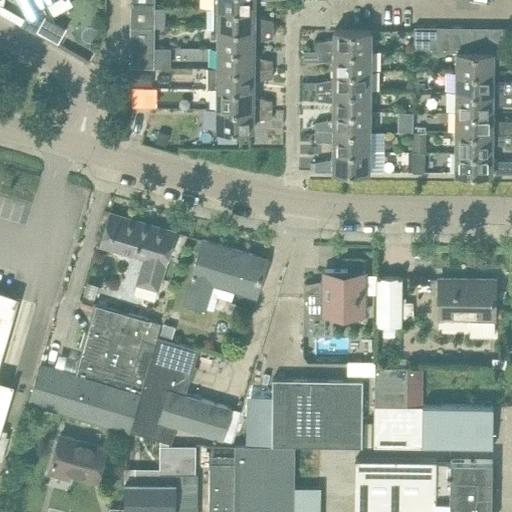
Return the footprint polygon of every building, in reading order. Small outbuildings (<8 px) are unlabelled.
[(22,0),(30,15),(47,7),(44,1),(46,0),(22,0)] [(218,0),(219,8),(255,9),(254,0),(218,0)] [(155,27),(155,7),(131,7),(130,27),(155,27)] [(255,16),(255,9),(219,8),(218,27),(273,28),(273,19),(255,16)] [(67,24),(46,13),(38,27),(59,38),(67,24)] [(426,51),(426,26),(414,25),(414,51),(426,51)] [(438,51),(439,26),(426,26),(426,51),(438,51)] [(451,51),(451,26),(439,26),(438,51),(451,51)] [(463,51),(463,26),(451,26),(451,51),(456,51),(463,51)] [(475,52),(475,26),(463,26),(463,51),(475,52)] [(487,52),(488,26),(475,26),(475,52),(487,52)] [(500,52),(500,26),(488,26),(487,52),(500,52)] [(511,37),(511,26),(500,26),(500,52),(511,52),(511,37)] [(154,47),(155,27),(130,27),(130,46),(154,47)] [(273,37),(273,28),(218,27),(218,47),(254,48),(255,40),(273,37)] [(371,50),(371,29),(334,29),(334,38),(316,41),(316,50),(371,50)] [(154,66),(154,47),(130,46),(130,66),(154,66)] [(254,56),(254,48),(218,47),(218,67),(273,68),(273,59),(254,56)] [(371,50),(316,50),(304,49),(304,60),(324,60),(334,62),(334,70),(371,71),(371,50)] [(475,52),(463,51),(456,51),(456,72),(493,72),(493,64),(511,61),(511,52),(500,52),(487,52),(475,52)] [(272,77),(273,68),(218,67),(207,67),(206,87),(217,87),(254,87),(254,80),(272,77)] [(371,91),(371,71),(334,70),(334,78),(316,80),(315,90),(371,91)] [(511,92),(511,79),(493,79),(493,72),(456,72),(456,92),(511,92)] [(132,74),(132,86),(150,86),(150,74),(132,74)] [(254,96),(254,87),(217,87),(217,107),(272,108),(272,99),(254,96)] [(131,88),(131,105),(143,105),(144,88),(131,88)] [(370,111),(371,91),(315,90),(315,98),(334,102),(334,110),(370,111)] [(511,103),(511,92),(456,92),(456,112),(493,112),(493,104),(511,103)] [(116,109),(126,112),(129,102),(119,99),(116,109)] [(272,117),(272,108),(217,107),(217,128),(254,128),(254,120),(272,117)] [(370,131),(370,111),(334,110),(334,118),(315,120),(315,130),(370,131)] [(511,119),(493,119),(493,112),(456,112),(456,132),(511,131),(511,119)] [(370,151),(370,131),(315,130),(315,138),(333,142),(333,150),(370,151)] [(511,143),(511,131),(456,132),(456,152),(492,151),(492,144),(511,143)] [(157,133),(154,143),(165,146),(168,136),(157,133)] [(370,171),(370,151),(333,150),(333,158),(315,160),(315,170),(370,171)] [(413,151),(413,171),(424,171),(425,151),(413,151)] [(511,172),(511,159),(492,159),(492,151),(456,152),(455,172),(511,172)] [(110,211),(101,244),(145,257),(137,282),(158,288),(175,231),(110,211)] [(266,258),(235,248),(203,239),(185,300),(204,306),(211,281),(255,294),(266,258)] [(347,269),(336,269),(325,269),(324,284),(305,284),(305,283),(304,283),(304,309),(314,309),(314,313),(364,313),(364,292),(365,273),(365,269),(363,269),(363,273),(347,273),(347,269)] [(377,292),(378,276),(378,273),(365,273),(364,292),(377,292)] [(378,276),(377,296),(377,324),(401,324),(402,276),(378,276)] [(495,317),(495,278),(439,278),(439,316),(495,317)] [(0,352),(16,298),(0,293),(0,424),(12,385),(10,385),(4,406),(0,404),(0,352)] [(78,363),(75,373),(140,392),(152,351),(157,335),(161,322),(159,322),(149,319),(116,309),(96,303),(89,329),(85,328),(80,345),(84,346),(78,363)] [(163,323),(159,334),(171,337),(174,326),(163,323)] [(157,335),(152,351),(140,392),(129,429),(171,441),(176,424),(221,438),(230,406),(185,392),(199,347),(157,335)] [(129,429),(140,392),(75,373),(40,363),(29,400),(129,429)] [(375,364),(374,445),(423,445),(423,403),(407,403),(407,364),(375,364)] [(272,377),(272,418),(251,418),(251,443),(296,443),(362,444),(363,377),(272,377)] [(493,404),(473,404),(423,403),(423,445),(492,446),(493,404)] [(60,434),(50,467),(48,474),(70,480),(72,473),(96,480),(106,447),(60,434)] [(294,511),(295,487),(296,443),(251,443),(236,443),(236,462),(210,461),(209,511),(294,511)] [(354,458),(353,511),(435,511),(436,507),(436,459),(354,458)] [(492,460),(472,459),(436,459),(436,507),(435,511),(491,511),(492,508),(492,460)] [(196,511),(197,499),(197,473),(160,472),(160,482),(136,482),(136,466),(124,466),(124,511),(196,511)]
